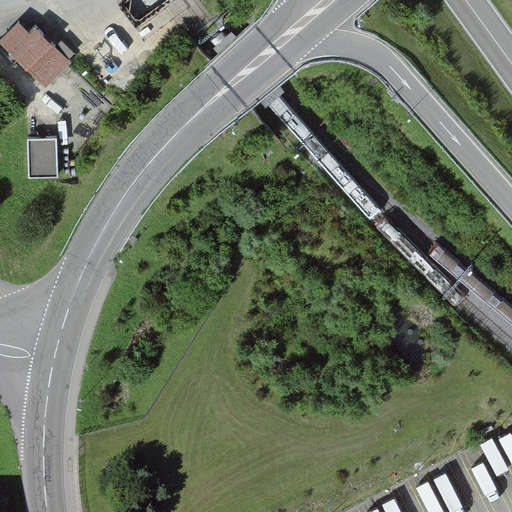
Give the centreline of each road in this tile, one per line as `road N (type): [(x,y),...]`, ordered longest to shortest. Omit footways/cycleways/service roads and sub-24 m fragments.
road 1 (tertiary): [(229,86),(126,193),(77,288),(56,353)]
road 2 (trunk): [(307,39),(382,59),(511,202)]
road 3 (tertiary): [(56,353),(44,457),(48,511)]
